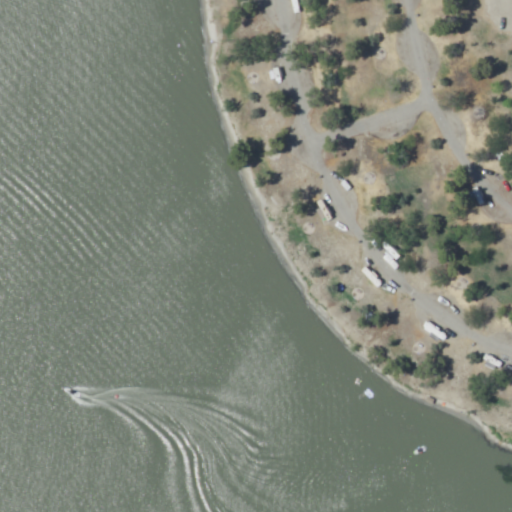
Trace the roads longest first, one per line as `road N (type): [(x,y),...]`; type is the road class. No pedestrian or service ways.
road 1 (residential): [(511,206),(496,196),(430,104),(411,59),(411,0),(256,94),(305,150),(351,226),(429,310),(511,352)]
road 2 (residential): [(305,150),(430,104)]
